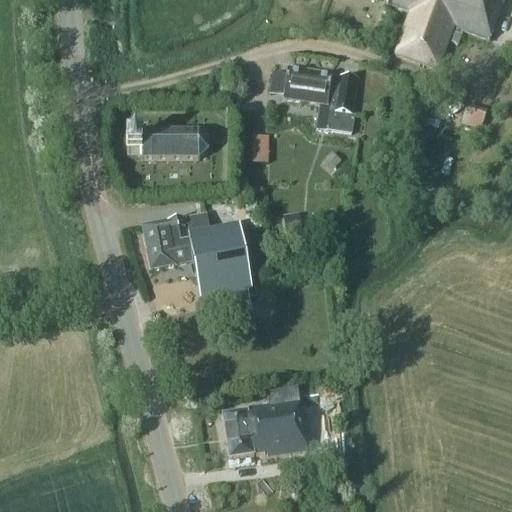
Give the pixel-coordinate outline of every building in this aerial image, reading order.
[(438,74),(450,44),(457,47),(462,34),(488,44),(503,0),(381,0),(386,1),(384,6),(407,14),(392,58),(438,74)] [(330,78),(286,71),(285,76),(271,74),(267,96),(282,98),(281,102),(319,108),(318,115),(325,116),(323,134),(351,138),(354,117),(350,117),(356,81),(339,79),(339,81),(330,80),(330,78)] [(481,130),(487,115),(467,107),(461,121),(481,130)] [(238,120),(238,111),(226,110),(225,119),(238,120)] [(268,183),(269,137),(256,136),(256,111),(239,111),(238,182),(268,183)] [(197,135),(142,135),(140,135),(140,141),(126,141),(126,145),(126,149),(126,152),(126,157),(140,157),(140,163),(142,163),(196,163),(198,163),(198,162),(206,156),(207,154),(207,144),(206,142),(206,143),(198,136),(199,135),(197,135)] [(330,176),(340,163),(330,155),(320,167),(330,176)] [(281,219),(279,206),(265,208),(270,247),(285,245),(284,238),(281,219)] [(284,238),(300,235),(298,217),(281,219),(284,238)] [(208,233),(205,218),(141,230),(150,274),(192,265),(200,303),(251,293),(238,227),(208,233)] [(266,460),(306,454),(297,391),(266,396),(268,408),(245,411),(245,415),(222,419),(228,462),(253,459),(253,458),(266,456),(266,460)]
